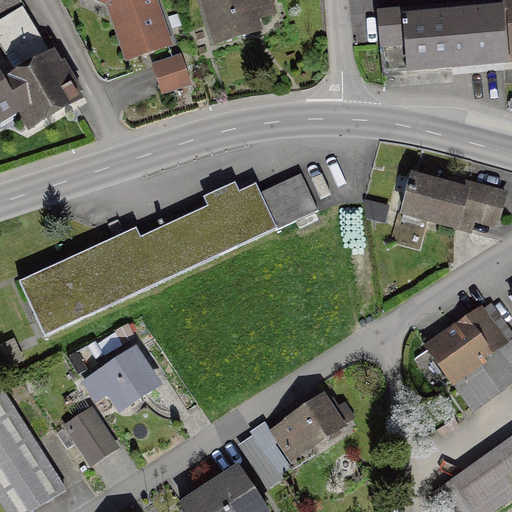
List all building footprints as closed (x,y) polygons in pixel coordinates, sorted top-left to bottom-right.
[(1,88),(16,112),(26,129),(74,101),(72,96),(78,93),(62,65),(55,69),(47,55),(14,0),(0,0),(0,49),(4,56),(19,47),(28,62),(21,65),(26,73),(1,88)] [(105,0),(126,60),(167,47),(151,0),(105,0)] [(270,14),(265,0),(215,0),(202,4),(215,44),(256,31),(252,20),(270,14)] [(511,0),(501,0),(496,1),(497,14),(501,59),(511,58),(511,0)] [(501,64),(501,59),(497,14),(453,18),(453,10),(378,17),(383,74),(501,64)] [(176,78),(157,84),(161,95),(180,89),(176,78)] [(12,115),(16,112),(1,88),(0,85),(0,118),(10,112),(12,115)] [(411,179),(401,215),(455,230),(459,217),(495,227),(503,197),(465,186),(464,193),(411,179)] [(17,284),(43,339),(316,213),(302,182),(261,201),(254,186),(138,239),(134,230),(17,284)] [(511,338),(489,306),(429,349),(469,408),(511,376),(511,370),(497,349),(511,338)] [(0,350),(8,370),(23,363),(13,341),(0,346),(0,350)] [(82,352),(72,359),(78,369),(89,363),(82,352)] [(107,393),(119,411),(155,387),(132,353),(83,386),(93,402),(107,393)] [(0,505),(4,511),(32,511),(64,492),(0,392),(0,505)] [(340,429),(320,399),(271,433),(294,468),(312,456),(308,450),(340,429)] [(64,428),(89,466),(114,449),(89,411),(64,428)] [(492,511),(511,498),(511,443),(452,486),(470,511),(492,511)] [(289,469),(273,446),(261,454),(277,477),(289,469)] [(243,491),(239,484),(243,481),(236,469),(179,507),(182,511),(264,511),(248,488),(243,491)]
